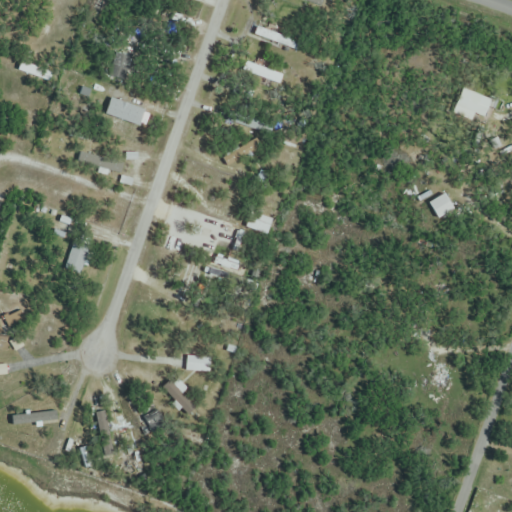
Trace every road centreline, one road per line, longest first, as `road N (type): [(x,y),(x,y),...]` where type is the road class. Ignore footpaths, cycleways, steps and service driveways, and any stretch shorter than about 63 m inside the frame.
road 1 (residential): [(222,0),(96,355)]
road 2 (residential): [(456,511),(511,349)]
